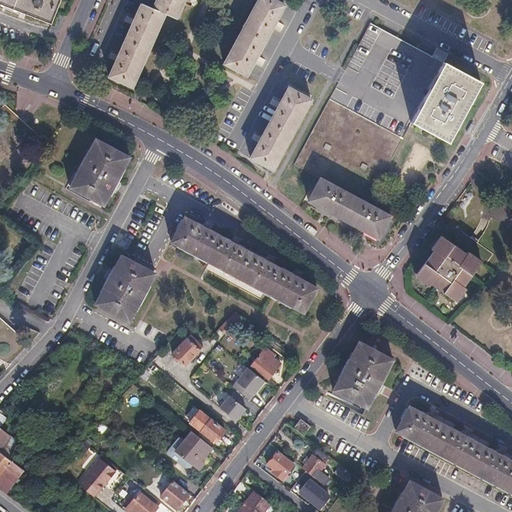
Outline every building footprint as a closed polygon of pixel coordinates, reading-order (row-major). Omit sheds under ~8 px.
[(0,0),(0,5),(50,25),(60,0),(0,0)] [(183,0),(154,0),(150,9),(140,4),(129,29),(118,53),(107,77),(130,88),(163,14),(175,20),(183,0)] [(284,4),(275,0),(257,0),(224,63),(246,75),(284,4)] [(345,69),(337,83),(294,164),(298,166),(319,178),(360,199),(404,118),(436,58),(370,22),(345,69)] [(481,82),(436,58),(404,118),(448,142),(481,82)] [(310,100),(288,89),(250,159),(272,171),(310,100)] [(129,157),(97,139),(71,187),(105,205),(129,157)] [(319,178),(308,201),(378,239),(390,216),(360,199),(319,178)] [(186,220),(175,241),(307,312),(318,290),(186,220)] [(426,254),(428,256),(411,280),(425,290),(426,288),(451,306),(462,289),(461,288),(476,265),(465,257),(463,258),(437,240),(426,254)] [(157,274),(123,256),(98,304),(131,322),(157,274)] [(242,318),(234,312),(218,329),(225,335),(234,326),(242,318)] [(242,318),(234,326),(251,340),(256,334),(259,336),(261,333),(242,318)] [(202,347),(190,335),(172,355),(185,366),(202,347)] [(396,359),(363,341),(338,388),(335,392),(357,404),(359,400),(371,406),(396,359)] [(265,353),(263,351),(251,366),(268,380),(280,364),(272,358),(274,355),(267,350),(265,353)] [(155,358),(150,364),(157,370),(162,364),(155,358)] [(265,381),(247,367),(231,386),(249,400),(265,381)] [(145,370),(143,372),(139,376),(143,380),(149,374),(145,370)] [(247,409),(229,395),(219,408),(236,422),(247,409)] [(410,408),(396,432),(511,494),(511,462),(465,437),(410,408)] [(225,432),(210,421),(200,433),(212,442),(216,438),(218,441),(225,432)] [(301,421),(294,431),(303,438),(311,429),(301,421)] [(191,432),(180,446),(181,447),(177,453),(199,471),(205,464),(201,461),(211,449),(191,432)] [(9,436),(8,438),(0,447),(0,454),(10,461),(21,446),(9,436)] [(323,454),(317,449),(302,469),(323,485),(328,478),(324,475),(320,471),(323,467),(330,458),(323,454)] [(276,452),(267,465),(275,471),(272,474),(282,481),(293,465),(276,452)] [(177,453),(176,454),(198,472),(199,471),(177,453)] [(10,461),(0,454),(0,475),(10,462),(10,461)] [(99,458),(77,485),(93,498),(98,492),(115,471),(99,458)] [(23,471),(10,462),(0,475),(0,491),(4,495),(23,471)] [(42,465),(38,470),(50,480),(54,474),(42,465)] [(328,470),(323,467),(320,471),(324,475),(328,470)] [(342,469),(338,475),(346,481),(350,475),(342,469)] [(304,471),(301,476),(309,482),(312,478),(304,471)] [(188,494),(173,481),(160,497),(176,509),(188,494)] [(320,508),(329,497),(307,481),(299,492),(320,508)] [(437,511),(443,502),(410,484),(395,511),(437,511)] [(264,511),(270,506),(253,492),(244,504),(253,511),(264,511)] [(155,511),(158,508),(140,494),(127,511),(128,511),(155,511)]
